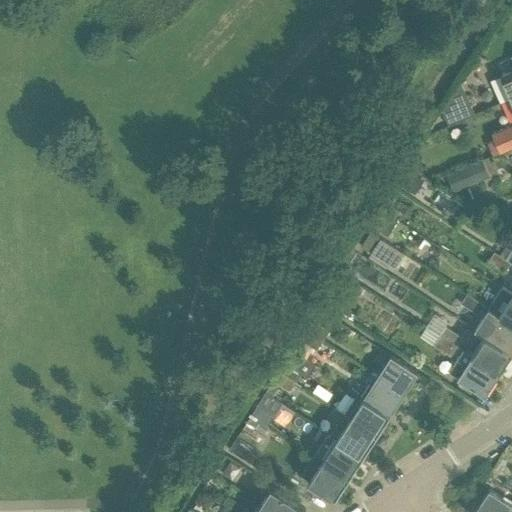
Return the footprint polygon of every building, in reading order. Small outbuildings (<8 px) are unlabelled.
[(511,97),(511,71),(503,75),(511,97)] [(444,108),(450,125),(475,113),(469,101),(461,81),(444,108)] [(511,124),(494,133),(502,151),(511,146),(511,124)] [(482,158),(448,173),(456,191),(490,176),(482,158)] [(411,171),(402,185),(415,194),(424,179),(411,171)] [(388,235),(397,220),(384,211),(374,226),(388,235)] [(405,253),(370,231),(362,245),(370,254),(370,255),(394,270),(405,253)] [(488,261),(505,272),(511,262),(494,251),(488,261)] [(344,273),(332,290),(344,298),(351,288),(359,294),(364,286),(344,273)] [(511,291),(503,285),(489,306),(500,314),(511,321),(511,291)] [(479,313),(485,304),(468,293),(462,302),(479,313)] [(475,327),(487,335),(511,351),(511,321),(500,314),(489,306),(475,327)] [(307,328),(324,340),(330,330),(313,319),(307,328)] [(441,335),(458,346),(464,336),(448,325),(441,335)] [(441,335),(433,330),(427,339),(435,344),(452,355),(458,346),(441,335)] [(511,351),(487,335),(473,355),(500,373),(511,354),(511,351)] [(292,349),(279,370),(296,381),(302,373),(307,376),(315,364),(292,349)] [(449,371),(451,371),(486,394),(500,373),(473,355),(463,350),(449,371)] [(379,376),(405,393),(419,371),(392,354),(378,375),(379,376)] [(296,381),(279,370),(273,380),(290,391),(296,381)] [(365,396),(391,413),(405,393),(379,376),(378,375),(372,371),(368,379),(371,381),(362,394),(364,396),(365,396)] [(267,391),(276,398),(279,393),(278,388),(272,384),(267,391)] [(267,391),(253,412),(270,423),(283,402),(273,396),(267,392),(267,391)] [(391,413),(365,396),(364,396),(351,417),(352,418),(378,434),(391,413)] [(339,439),(364,455),(378,434),(352,418),(351,417),(335,406),(329,415),(339,421),(331,434),(337,438),(339,439)] [(264,432),(270,423),(253,412),(247,421),(248,423),(241,434),(240,433),(233,443),(253,457),(260,446),(250,440),(258,429),(264,432)] [(364,455),(339,439),(337,438),(324,458),(351,476),(364,455)] [(314,452),(300,474),(337,498),(351,476),(324,458),(314,452)] [(261,504),(273,511),(303,511),(306,508),(262,480),(257,488),(266,494),(261,504)] [(506,511),(511,503),(490,489),(474,511),(506,511)]
